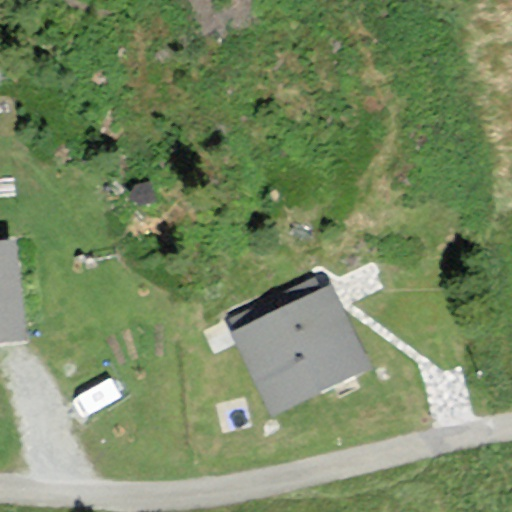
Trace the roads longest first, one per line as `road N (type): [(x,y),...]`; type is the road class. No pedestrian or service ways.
road 1 (track): [(0,492),(160,501),(511,428)]
road 2 (track): [(19,363),(74,478),(74,496)]
